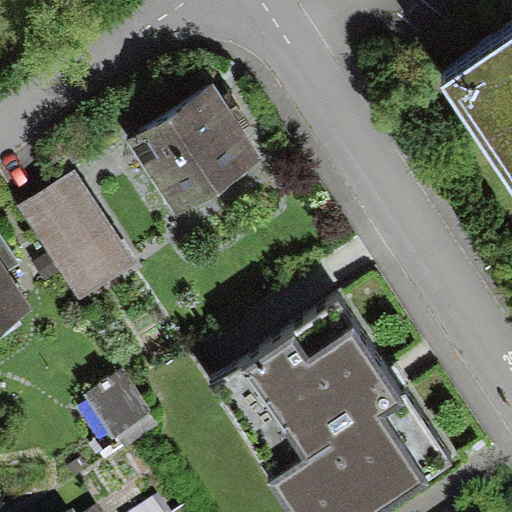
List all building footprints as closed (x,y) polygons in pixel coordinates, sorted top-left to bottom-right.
[(511,27),(449,69),(511,164),(511,27)] [(251,171),(201,93),(121,144),(171,222),(251,171)] [(68,186),(20,218),(77,304),(126,272),(68,186)] [(0,339),(21,327),(0,291),(0,339)] [(336,293),(211,375),(300,511),(350,511),(441,453),(336,293)] [(105,426),(153,424),(152,383),(104,385),(105,426)] [(154,511),(205,511),(199,495),(154,511)]
